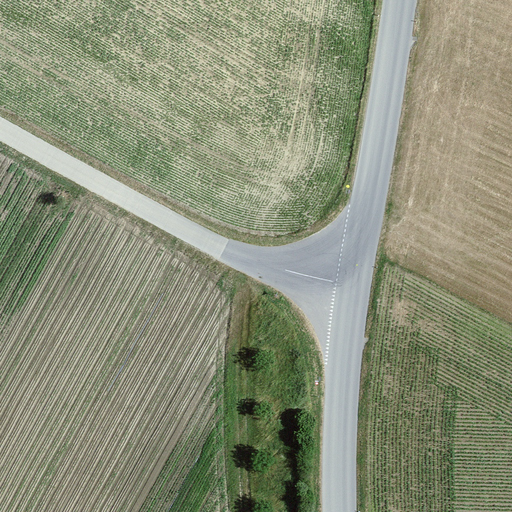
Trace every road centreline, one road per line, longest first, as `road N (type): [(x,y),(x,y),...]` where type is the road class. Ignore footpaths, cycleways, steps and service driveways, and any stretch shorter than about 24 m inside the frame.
road 1 (tertiary): [(403,0),(353,289),(340,511)]
road 2 (track): [(353,289),(225,248),(0,127)]
